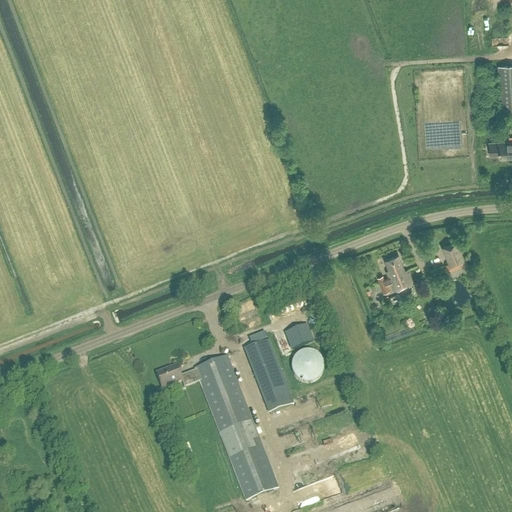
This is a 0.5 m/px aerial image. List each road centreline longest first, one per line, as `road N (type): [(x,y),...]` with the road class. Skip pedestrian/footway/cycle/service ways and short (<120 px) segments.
road 1 (track): [(0,350),(399,189),(405,177),(391,76),(400,63),(498,58),(511,49)]
road 2 (unclassified): [(0,380),(407,223),(511,206)]
